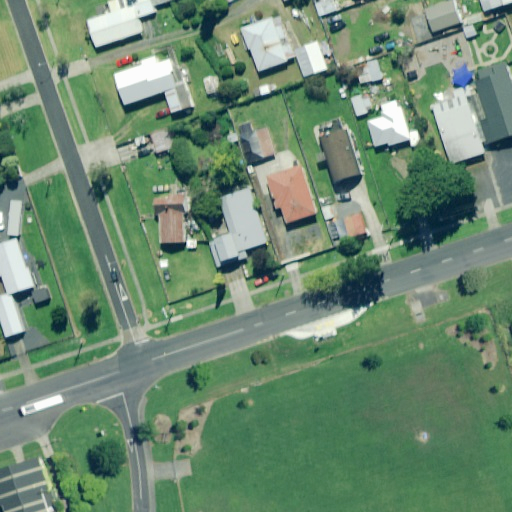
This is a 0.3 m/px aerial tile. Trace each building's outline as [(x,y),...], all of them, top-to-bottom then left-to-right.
[(156,13),(151,0),(118,0),(110,3),(114,13),(89,21),(98,48),(144,33),(139,18),(156,13)] [(333,0),(331,0),(316,6),(320,17),(338,11),(333,0)] [(511,3),(511,0),(481,0),(485,12),(511,3)] [(461,23),(453,1),(426,11),(434,33),(461,23)] [(277,28),(273,18),(245,30),(262,72),(296,59),(283,26),(277,28)] [(329,70),(318,43),(296,51),(306,78),(329,70)] [(174,60),(171,62),(161,65),(158,57),(142,63),(143,67),(117,75),(127,105),(167,92),(174,114),(195,107),(183,70),(178,72),(174,60)] [(378,61),(366,64),(358,66),(363,84),(370,82),(382,79),(378,61)] [(511,136),(511,76),(507,62),(472,75),(489,120),(477,124),(485,147),(511,136)] [(221,91),(217,77),(204,80),(208,94),(221,91)] [(373,112),(368,95),(352,100),(358,117),(373,112)] [(462,96),(431,107),(452,163),(482,152),(462,96)] [(398,108),(396,102),(381,107),(385,118),(369,123),(376,147),(390,143),(391,146),(411,140),(401,107),(398,108)] [(275,155),(267,128),(240,136),(248,163),(275,155)] [(175,147),(171,130),(153,135),(158,152),(175,147)] [(321,139),(325,153),(317,155),(319,163),(328,161),(334,184),(360,176),(347,132),(321,139)] [(213,168),(212,158),(195,160),(196,169),(202,169),(213,168)] [(318,214),(302,167),(268,178),(279,209),(283,208),(288,224),(318,214)] [(162,243),(186,243),(186,197),(186,187),(158,186),(157,215),(162,215),(162,243)] [(268,243),(250,189),(220,199),(232,234),(215,240),(222,263),(247,255),(245,251),(268,243)] [(13,295),(39,286),(31,264),(27,266),(18,240),(0,246),(0,269),(9,295),(0,297),(0,317),(7,338),(25,332),(13,295)] [(35,447),(0,458),(0,506),(1,511),(46,511),(37,484),(46,480),(35,447)]
